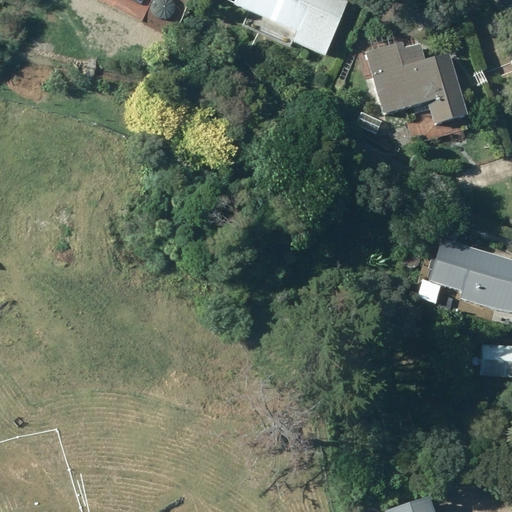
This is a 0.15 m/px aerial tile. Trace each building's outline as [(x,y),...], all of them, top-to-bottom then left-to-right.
[(234,0),(232,6),(294,32),(290,42),(323,56),(346,3),(338,0),(234,0)] [(467,115),(449,53),(424,60),(417,36),(363,51),(382,115),(426,102),(433,125),(467,115)] [(387,156),(350,142),(339,173),(375,187),(387,156)] [(504,257),(441,240),(430,282),(462,290),(460,298),(490,307),(504,257)] [(511,363),(482,362),(481,379),(511,379),(511,363)] [(431,511),(428,498),(386,511),(385,511),(431,511)]
